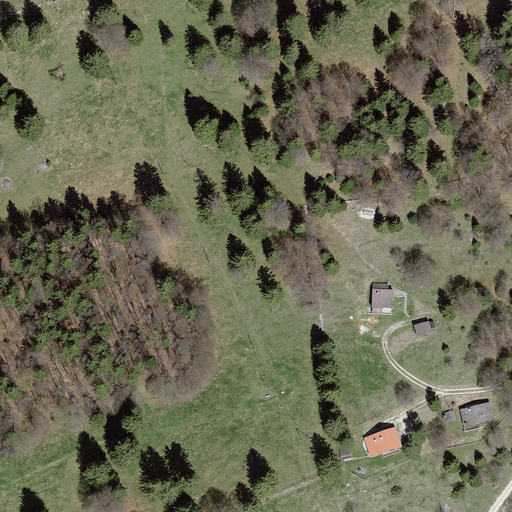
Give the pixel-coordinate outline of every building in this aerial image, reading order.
[(370,290),(370,308),(390,308),(391,291),(370,290)] [(433,325),(422,328),(426,342),(437,339),(433,325)] [(461,413),(464,429),(477,426),(477,424),(488,421),(485,408),(478,409),(477,406),(464,409),(465,413),(461,413)] [(442,420),(443,424),(453,421),(451,413),(441,415),(442,417),(440,417),(441,421),(442,420)] [(391,433),(364,443),(370,457),(396,447),(391,433)]
